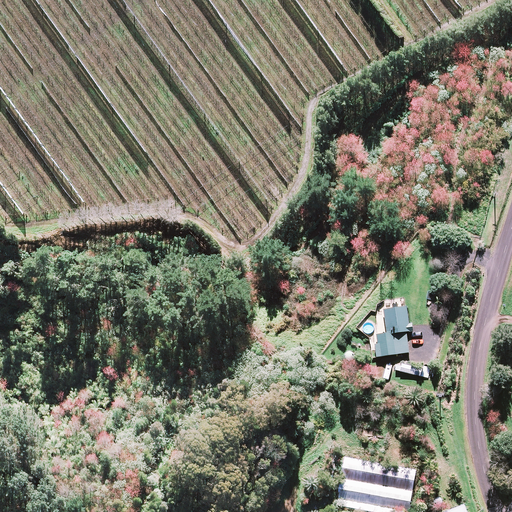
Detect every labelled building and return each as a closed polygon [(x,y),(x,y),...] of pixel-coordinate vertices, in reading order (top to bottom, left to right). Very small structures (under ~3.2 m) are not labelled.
[(410,332),(406,308),(383,311),(387,334),(376,336),(377,345),(374,345),(376,359),(387,357),(409,354),(406,332),(410,332)] [(355,360),(355,351),(345,352),(346,361),(355,360)] [(394,370),(400,371),(400,372),(421,376),(423,367),(402,364),(401,365),(395,364),(394,370)] [(409,511),(416,469),(344,457),(336,509),(351,511),(409,511)] [(443,511),(474,511),(470,500),(443,511)]
